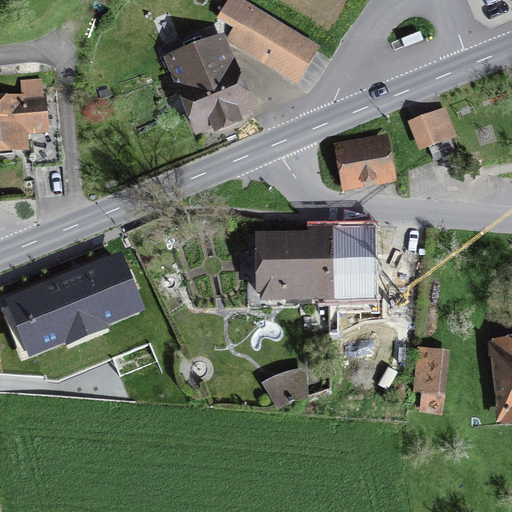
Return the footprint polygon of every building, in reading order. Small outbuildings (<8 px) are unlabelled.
[(304,83),(324,49),(239,0),(232,0),(214,31),(304,83)] [(197,139),(253,118),(221,39),(166,61),(197,139)] [(0,159),(28,157),(27,138),(48,136),(42,80),(21,82),(23,99),(0,101),(0,159)] [(449,107),(414,121),(426,150),(431,148),(450,140),(461,136),(449,107)] [(388,134),(338,141),(344,188),(394,180),(388,134)] [(450,140),(431,148),(436,160),(455,152),(450,140)] [(331,298),(331,237),(261,237),(261,298),(331,298)] [(331,237),(331,298),(339,298),(339,312),(374,312),(374,237),(331,237)] [(139,316),(118,266),(9,310),(30,360),(139,316)] [(511,350),(500,352),(505,409),(511,407),(511,350)] [(285,376),(269,385),(278,409),(306,399),(306,374),(285,376)]
